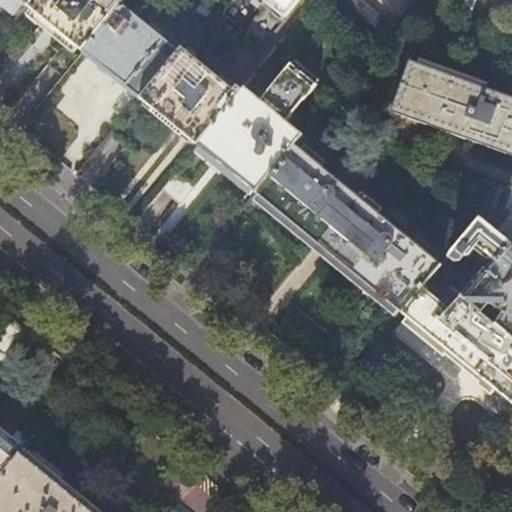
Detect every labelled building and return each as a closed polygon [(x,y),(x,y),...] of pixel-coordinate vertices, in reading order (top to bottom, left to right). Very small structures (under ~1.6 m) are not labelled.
[(61,34),(84,53),(123,5),(127,0),(32,0),(27,7),(61,34)] [(206,17),(218,2),(216,0),(179,0),(193,11),(195,9),(206,17)] [(261,0),(285,19),(301,0),(261,0)] [(319,0),(377,47),(394,27),(361,0),(319,0)] [(140,98),(182,46),(187,40),(172,28),(167,34),(152,21),(148,25),(123,5),(84,53),(87,55),(109,74),(134,94),(140,98)] [(199,146),(244,90),(239,86),(235,90),(231,86),(182,46),(140,98),(157,112),(179,130),(199,146)] [(511,96),(412,60),(394,112),(413,119),(415,114),(434,121),(432,126),(448,131),(449,127),(468,134),(466,138),(488,146),(490,142),(509,148),(507,153),(511,155),(511,190),(505,209),(511,215),(496,233),(511,245),(511,96)] [(42,102),(60,75),(45,65),(27,92),(42,102)] [(92,91),(93,66),(71,65),(70,90),(92,91)] [(296,146),(304,137),(288,124),(318,88),(292,65),(261,102),(245,89),(244,90),(199,146),(217,161),(226,168),(227,169),(257,193),(296,146)] [(415,114),(413,119),(432,126),(434,121),(415,114)] [(449,127),(448,131),(466,138),(468,134),(449,127)] [(488,146),(507,153),(509,148),(490,142),(488,146)] [(443,265),(296,146),(257,193),(268,202),(297,226),(317,242),(329,252),(332,255),(384,297),(404,313),(424,288),(436,274),(443,265)] [(175,174),(163,190),(177,201),(189,186),(175,174)] [(511,245),(496,233),(480,220),(451,256),(458,261),(462,260),(472,249),(481,256),(483,255),(487,258),(486,260),(489,263),(473,283),(472,282),(461,295),(464,297),(511,337),(511,245)] [(511,337),(464,297),(452,311),(424,288),(404,313),(423,329),(511,402),(511,337)] [(0,479),(22,453),(0,434),(0,479)] [(94,511),(67,489),(22,453),(0,479),(0,511),(94,511)]
